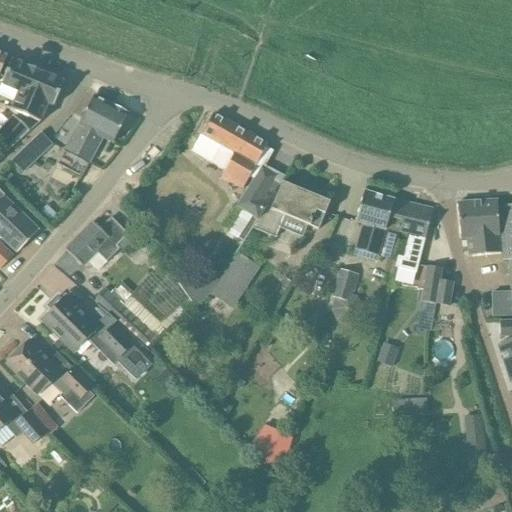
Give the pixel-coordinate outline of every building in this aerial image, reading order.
[(64,83),(59,81),(60,78),(58,76),(52,74),(49,74),(47,76),(42,74),(42,73),(28,67),(27,68),(11,61),(0,87),(0,106),(40,123),(47,105),(49,105),(53,107),(64,83)] [(77,126),(63,152),(87,165),(101,138),(102,139),(113,144),(128,115),(124,113),(123,110),(119,108),(116,109),(93,97),(80,122),(78,126),(77,126)] [(0,115),(0,142),(8,150),(29,131),(14,118),(9,123),(0,115)] [(192,153),(225,172),(233,155),(241,159),(252,136),(213,115),(192,153)] [(52,145),(41,133),(10,162),(22,174),(52,145)] [(225,172),(221,179),(242,190),(249,177),(255,180),(258,174),(259,175),(272,152),(265,149),(267,144),(252,136),(241,159),(233,155),(225,172)] [(256,223),(258,221),(266,208),(268,204),(262,200),(272,183),(259,175),(258,174),(255,180),(237,208),(242,211),(228,233),(244,243),(256,223)] [(275,239),(276,236),(284,217),(318,231),(322,222),(330,203),(282,184),(274,202),(271,211),(266,208),(258,221),(256,223),(258,224),(254,231),(275,239)] [(4,196),(0,192),(0,238),(16,254),(38,232),(3,197),(4,196)] [(394,201),(364,192),(355,224),(363,226),(356,251),(377,257),(394,201)] [(399,233),(409,236),(403,258),(398,257),(395,268),(396,268),(416,273),(432,211),(394,202),(390,219),(385,240),(396,243),(398,233),(399,233)] [(496,202),(457,204),(460,240),(467,240),(469,257),(500,253),(497,222),(496,202)] [(46,206),(40,212),(50,222),(56,216),(46,206)] [(511,206),(499,207),(503,254),(503,262),(509,261),(511,294),(511,293),(511,206)] [(138,245),(111,219),(99,231),(92,224),(66,250),(81,266),(96,251),(107,262),(120,249),(127,256),(138,245)] [(0,270),(11,260),(0,247),(0,270)] [(237,253),(210,295),(232,309),(259,268),(237,253)] [(185,268),(177,283),(187,297),(193,305),(194,307),(204,302),(210,295),(220,277),(201,265),(195,275),(185,268)] [(435,305),(441,270),(427,267),(421,303),(435,305)] [(358,276),(341,270),(332,297),(336,298),(331,311),(337,322),(348,326),(359,320),(363,308),(357,298),(351,296),(358,276)] [(441,270),(435,305),(449,307),(450,299),(453,283),(445,282),(440,281),(442,270),(441,270)] [(121,283),(111,295),(123,306),(134,294),(121,283)] [(158,324),(161,327),(154,334),(123,306),(111,295),(105,290),(95,301),(146,347),(146,348),(163,332),(193,305),(187,297),(159,323),(158,324)] [(62,301),(58,297),(48,307),(52,311),(41,321),(65,344),(74,353),(87,340),(99,351),(105,345),(119,359),(131,348),(111,328),(101,337),(96,332),(97,331),(64,298),(62,301)] [(435,305),(421,303),(417,329),(430,331),(435,305)] [(509,342),(498,346),(511,385),(511,322),(499,323),(499,338),(507,338),(509,342)] [(59,339),(51,347),(56,352),(65,344),(59,339)] [(60,375),(28,342),(5,365),(38,397),(51,384),(63,395),(61,397),(77,413),(93,397),(89,392),(92,389),(72,369),(63,378),(60,375)] [(382,348),(377,362),(393,367),(398,353),(382,348)] [(167,370),(159,379),(170,389),(178,381),(167,370)] [(428,398),(398,399),(398,415),(428,414),(428,398)] [(15,418),(0,400),(0,431),(5,427),(16,439),(23,433),(33,445),(45,435),(27,414),(17,422),(14,419),(15,418)] [(27,414),(45,435),(47,438),(57,429),(37,405),(27,414)] [(264,425),(250,447),(281,478),(292,438),(264,425)] [(484,437),(467,439),(470,464),(487,462),(484,437)]
